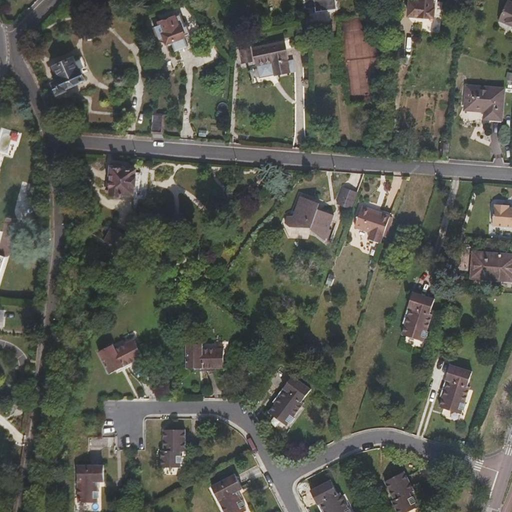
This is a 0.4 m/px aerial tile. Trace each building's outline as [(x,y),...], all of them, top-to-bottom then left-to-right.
[(338,9),(336,0),(304,0),(306,8),(316,7),(317,12),(338,9)] [(427,18),(428,0),(403,0),(402,15),(427,18)] [(511,25),(511,0),(506,0),(498,18),(511,25)] [(190,35),(187,26),(185,27),(180,15),(168,20),(167,19),(160,21),(160,22),(159,23),(160,26),(155,27),(160,40),(165,38),(167,44),(186,38),(185,36),(190,35)] [(290,60),(286,43),(255,51),(259,68),(274,65),(277,77),(277,78),(292,74),(289,62),(290,60)] [(254,64),(252,52),(241,55),(244,67),(254,64)] [(86,81),(81,70),(79,71),(74,60),(56,68),(61,81),(54,84),(60,95),(66,92),(66,91),(86,81)] [(277,77),(274,65),(259,68),(262,80),(277,77)] [(501,123),(504,91),(467,89),(465,111),(491,114),(490,122),(501,123)] [(162,134),(164,116),(153,115),(152,133),(162,134)] [(447,158),(448,144),(441,144),(440,158),(447,158)] [(140,191),(143,173),(137,173),(137,170),(127,170),(127,167),(123,167),(122,164),(112,163),(111,164),(110,176),(113,176),(111,195),(125,196),(125,193),(135,193),(135,191),(140,191)] [(27,220),(37,185),(23,182),(14,217),(27,220)] [(344,188),(337,205),(352,211),(359,194),(344,188)] [(329,227),(334,213),(318,207),(313,206),(315,200),(300,195),(293,215),(286,215),(284,222),(287,225),(288,227),(305,227),(306,225),(309,226),(311,227),(310,229),(325,240),(326,236),(327,235),(328,236),(329,235),(331,228),(329,227)] [(511,226),(511,208),(509,208),(505,207),(506,205),(495,204),(495,206),(494,206),(493,225),(511,226)] [(383,237),(390,216),(361,206),(355,226),(371,232),(369,239),(381,243),(382,237),(383,237)] [(21,229),(22,220),(5,219),(4,236),(15,237),(15,229),(21,229)] [(122,251),(129,239),(112,229),(105,241),(122,251)] [(511,281),(511,265),(511,264),(511,254),(473,252),(471,278),(511,281)] [(432,333),(437,316),(435,315),(440,301),(417,293),(409,316),(412,317),(409,325),(406,335),(428,343),(430,338),(431,340),(433,333),(432,333)] [(135,361),(142,357),(134,340),(114,350),(112,346),(98,352),(110,374),(116,371),(123,367),(124,370),(136,363),(135,361)] [(224,368),(224,349),(203,349),(203,348),(203,344),(186,344),(187,368),(194,368),(202,368),(202,371),(216,371),(216,368),(224,368)] [(465,402),(470,385),(468,385),(472,370),(450,363),(442,386),(444,387),(442,394),(439,405),(461,412),(463,408),(464,409),(466,402),(465,402)] [(293,418),(304,404),(302,403),(312,391),(293,376),(278,396),(280,397),(275,403),(268,412),(287,426),(290,423),(291,424),(295,419),(293,418)] [(182,456),(180,456),(180,451),(186,451),(186,430),(163,430),(163,451),(161,451),(161,468),(180,468),(180,463),(182,463),(182,456)] [(97,492),(97,482),(104,482),(104,465),(77,466),(77,503),(98,503),(97,499),(99,499),(99,492),(97,492)] [(412,495),(410,491),(415,489),(405,470),(385,480),(394,499),(392,500),(398,511),(405,511),(417,506),(415,501),(417,500),(414,495),(412,495)] [(245,505),(243,499),(241,500),(236,491),(242,488),(235,474),(211,486),(224,511),(242,511),(246,510),(244,506),(245,505)] [(348,507),(340,492),(338,492),(331,479),(310,489),(322,511),(324,511),(352,511),(349,507),(348,507)]
